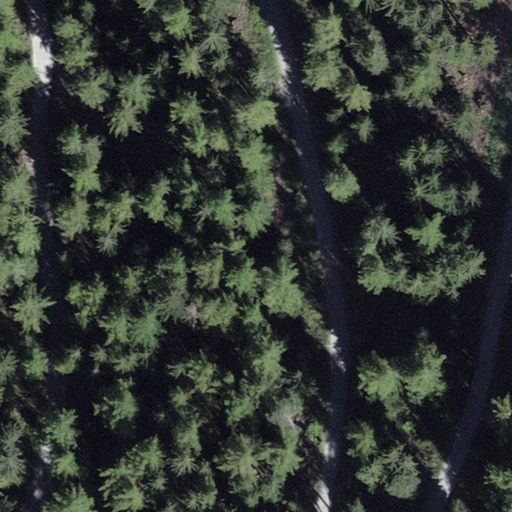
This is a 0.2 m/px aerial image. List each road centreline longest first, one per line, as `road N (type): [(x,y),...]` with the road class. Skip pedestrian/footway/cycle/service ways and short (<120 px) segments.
road 1 (track): [(266,0),(280,33),(336,299),(343,370),(326,511)]
road 2 (track): [(31,511),(53,343),(32,130),(43,72),(34,0)]
road 3 (track): [(439,511),(511,223)]
